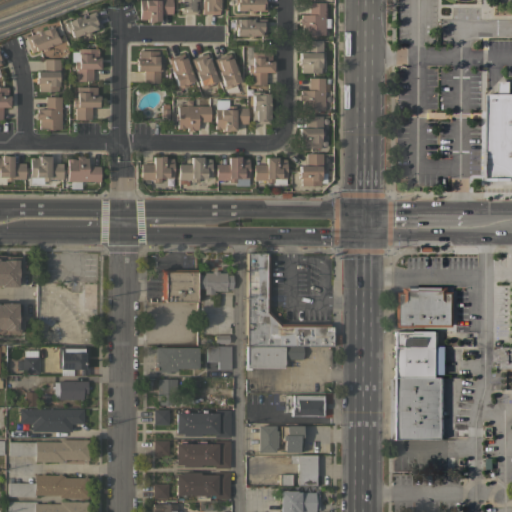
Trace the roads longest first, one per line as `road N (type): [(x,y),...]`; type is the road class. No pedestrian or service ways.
road 1 (residential): [(116,511),(111,12)]
road 2 (residential): [(0,141),(273,140),(282,118),(282,0)]
road 3 (primary): [(118,232),(511,236)]
road 4 (primary): [(364,233),(363,511)]
road 5 (secondary): [(365,0),(364,211)]
